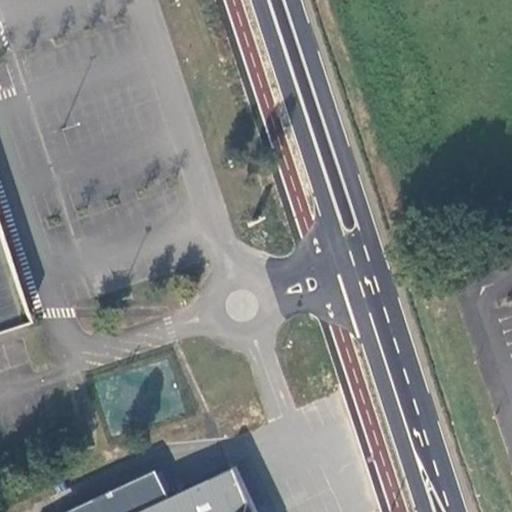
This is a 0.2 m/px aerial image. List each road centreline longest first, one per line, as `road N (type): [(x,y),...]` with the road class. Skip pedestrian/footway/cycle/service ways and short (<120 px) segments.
road 1 (secondary): [(392,301),(294,0)]
road 2 (secondary): [(260,0),(342,257)]
road 3 (secondary): [(458,511),(392,301)]
road 4 (secondary): [(367,331),(426,511)]
road 5 (unclassified): [(258,289),(235,280),(213,287),(199,312),(201,326),(217,346),(243,350),(258,344),(270,321)]
